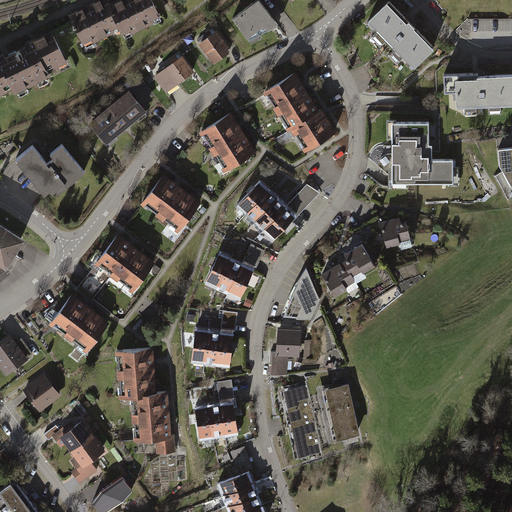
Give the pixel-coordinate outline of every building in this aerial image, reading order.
[(164,13),(157,0),(116,0),(115,1),(114,0),(96,0),(72,12),(88,44),(125,26),(128,31),(164,13)] [(438,46),(392,0),(391,0),(372,18),(418,65),(438,46)] [(262,2),(236,22),(250,41),(268,30),(271,34),(282,29),(262,2)] [(53,28),(0,54),(0,94),(17,86),(19,90),(71,64),(53,28)] [(234,49),(218,29),(200,43),(216,63),(234,49)] [(196,72),(184,55),(156,75),(168,92),(196,72)] [(321,109),(297,71),(269,89),(308,151),(339,132),(324,107),(321,109)] [(482,71),(448,72),(449,91),(461,91),(462,104),(511,102),(511,72),(482,74),(482,71)] [(148,109),(130,87),(91,121),(109,142),(148,109)] [(259,152),(234,111),(203,130),(227,171),(259,152)] [(428,119),(392,119),(393,177),(390,177),(390,187),(408,187),(408,181),(452,180),(452,159),(432,159),(432,141),(428,141),(428,123),(428,119)] [(90,169),(66,141),(48,155),(38,142),(19,157),(48,192),(54,188),(56,190),(68,181),(71,184),(90,169)] [(511,148),(498,150),(499,165),(511,188),(511,187),(511,148)] [(204,202),(166,174),(144,203),(182,231),(204,202)] [(287,205),(260,180),(237,205),(275,240),(320,192),(308,184),(287,205)] [(400,217),(381,222),(387,247),(401,244),(401,241),(411,239),(407,221),(402,222),(400,217)] [(25,240),(0,225),(0,265),(7,269),(25,240)] [(157,261),(120,234),(97,264),(135,292),(157,261)] [(252,244),(244,262),(257,268),(265,251),(252,244)] [(376,267),(363,244),(344,254),(347,259),(322,273),(335,296),(347,289),(346,287),(356,281),(353,277),(362,271),(364,274),(376,267)] [(256,270),(221,254),(209,280),(244,296),(256,270)] [(289,303),(284,317),(311,319),(320,300),(314,288),(301,280),(294,292),(289,303)] [(109,320),(72,292),(49,322),(86,350),(109,320)] [(237,327),(238,310),(223,309),(222,326),(237,327)] [(303,328),(278,326),(276,354),(280,355),(286,355),(289,356),(300,357),(303,328)] [(236,336),(196,331),(193,358),(233,363),(236,336)] [(29,360),(12,334),(0,342),(0,364),(8,375),(29,360)] [(155,346),(116,348),(119,396),(131,396),(134,439),(156,438),(157,454),(175,453),(171,389),(158,390),(155,346)] [(270,374),(285,374),(287,356),(277,355),(275,355),(275,354),(271,354),(270,374)] [(60,395),(44,374),(24,390),(40,411),(60,395)] [(362,432),(352,381),(324,387),(335,437),(362,432)] [(309,384),(286,389),(301,457),(323,453),(309,384)] [(235,401),(196,407),(200,434),(239,428),(235,401)] [(106,451),(84,420),(75,426),(73,423),(55,435),(63,447),(67,444),(76,456),(70,460),(76,468),(70,472),(80,485),(99,472),(92,461),(106,451)] [(0,474),(16,463),(5,449),(0,452),(0,474)] [(263,511),(248,470),(222,480),(233,511),(263,511)] [(108,511),(137,490),(124,473),(104,489),(94,502),(101,511),(108,511)] [(39,511),(16,481),(0,492),(0,510),(1,511),(39,511)]
